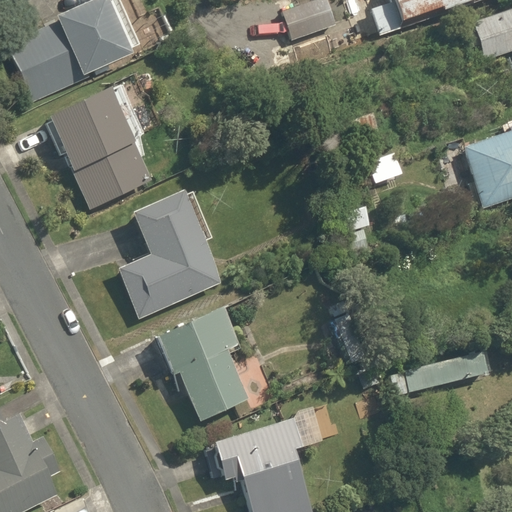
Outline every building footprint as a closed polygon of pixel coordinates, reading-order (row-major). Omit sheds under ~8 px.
[(28,105),(28,106),(77,84),(76,81),(122,59),(120,55),(133,49),(110,0),(103,0),(98,3),(96,0),(88,0),(46,20),(49,25),(1,47),(28,105)] [(316,0),(284,12),(295,42),(332,28),(321,0),(316,0)] [(364,12),(374,39),(396,31),(394,24),(432,11),(433,14),(469,2),(468,0),(372,0),(376,8),(364,12)] [(478,53),(480,60),(511,50),(511,4),(451,25),(462,58),(478,53)] [(381,82),(387,98),(402,93),(397,77),(381,82)] [(41,118),(85,212),(147,183),(128,142),(136,138),(113,87),(102,93),(101,90),(41,118)] [(336,127),(342,145),(373,134),(367,117),(336,127)] [(511,133),(457,153),(478,212),(511,200),(511,133)] [(364,164),(369,179),(386,172),(380,158),(364,164)] [(114,274),(136,323),(219,287),(179,196),(128,218),(146,260),(114,274)] [(391,215),(393,224),(403,221),(401,213),(391,215)] [(326,239),(348,231),(342,215),(321,223),(326,239)] [(171,376),(194,425),(245,402),(222,352),(234,347),(216,309),(149,339),(167,378),(171,376)] [(403,372),(409,397),(483,377),(477,352),(403,372)] [(0,511),(22,511),(51,498),(42,478),(52,473),(35,439),(24,444),(10,417),(2,421),(0,416),(0,511)] [(237,483),(245,511),(306,511),(288,452),(295,450),(286,420),(206,445),(218,483),(228,480),(229,485),(237,483)] [(451,472),(430,478),(435,496),(456,490),(451,472)]
